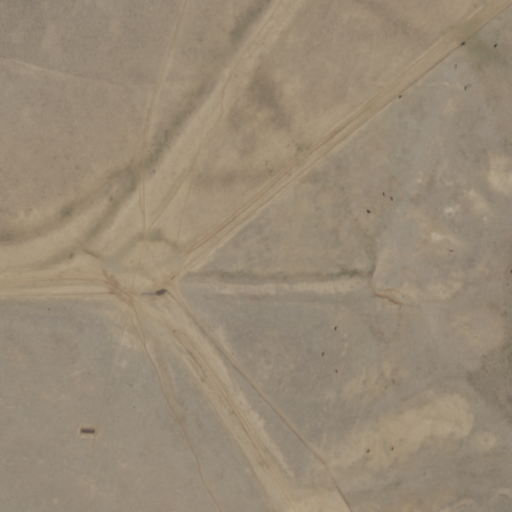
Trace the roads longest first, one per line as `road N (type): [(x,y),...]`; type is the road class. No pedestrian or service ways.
road 1 (residential): [(425,511),(386,423),(381,334),(433,190),(511,116)]
road 2 (residential): [(381,334),(0,324)]
